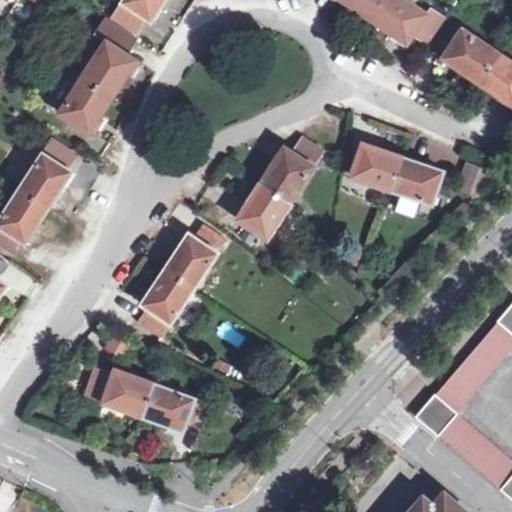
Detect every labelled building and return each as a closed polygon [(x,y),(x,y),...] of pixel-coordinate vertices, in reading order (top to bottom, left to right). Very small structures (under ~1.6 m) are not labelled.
[(22,25),(35,9),(23,0),(20,0),(9,15),(22,25)] [(126,0),(114,20),(137,35),(146,20),(152,23),(166,0),(126,0)] [(340,0),(407,45),(427,16),(402,0),(340,0)] [(96,36),(107,43),(126,55),(137,40),(107,21),(96,36)] [(511,66),(463,33),(443,61),(511,106),(511,66)] [(89,133),(127,74),(135,61),(126,55),(107,43),(61,115),(89,133)] [(135,61),(127,74),(134,78),(142,65),(135,61)] [(301,141),(292,155),(285,151),(240,222),(246,226),(239,239),(261,253),(324,155),(301,141)] [(66,171),(72,161),(49,146),(0,222),(0,246),(12,254),(20,242),(26,245),(71,175),(66,171)] [(433,205),(443,173),(364,146),(353,179),(433,205)] [(468,165),(460,192),(477,197),(487,187),(492,172),(468,165)] [(203,227),(195,240),(189,236),(142,306),(148,310),(137,326),(163,342),(228,243),(203,227)] [(284,274),(293,288),(312,276),(303,262),(284,274)] [(511,303),(496,321),(497,322),(504,327),(511,317),(511,303)] [(220,322),(214,337),(239,348),(246,333),(220,322)] [(511,459),(458,414),(460,411),(458,410),(511,347),(511,333),(504,327),(497,322),(436,394),(447,402),(427,426),(438,436),(441,433),(502,486),(500,488),(511,497),(511,459)] [(125,358),(133,341),(112,332),(104,348),(125,358)] [(209,406),(116,372),(114,376),(97,370),(87,399),(183,433),(186,427),(200,432),(209,406)] [(423,421),(427,426),(447,402),(436,394),(434,392),(421,409),(427,415),(423,421)] [(463,511),(446,497),(436,510),(424,500),(414,511),(463,511)]
